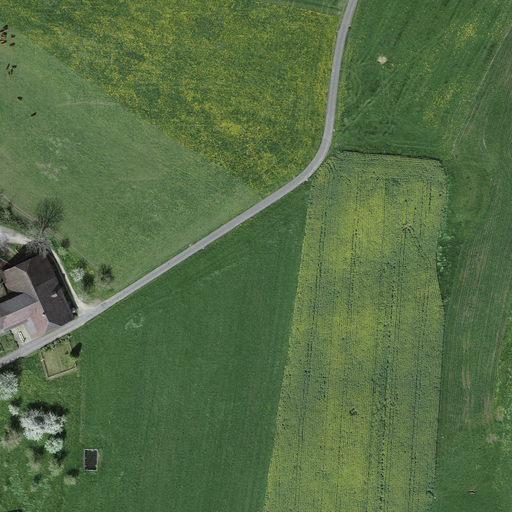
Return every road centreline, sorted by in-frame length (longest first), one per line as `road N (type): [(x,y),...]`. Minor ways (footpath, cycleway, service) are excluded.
road 1 (unclassified): [(0,363),(88,316),(309,171),(327,137),(353,0)]
road 2 (track): [(88,316),(48,250),(0,234)]
